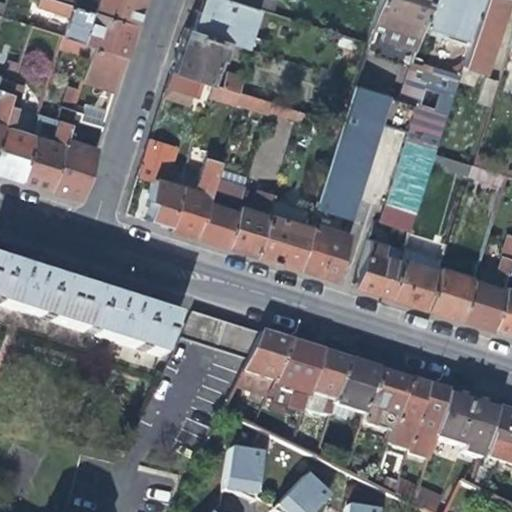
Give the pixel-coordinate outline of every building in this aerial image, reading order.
[(70,16),(63,37),(75,41),(81,43),(91,46),(123,57),(128,40),(133,25),(91,12),(55,0),(38,0),(37,5),(70,16)] [(87,0),(55,0),(91,12),(94,2),(87,0)] [(94,0),(94,2),(91,12),(133,25),(141,0),(94,0)] [(200,0),(199,4),(190,29),(226,41),(245,47),(257,9),(228,0),(200,0)] [(263,0),(228,0),(257,9),(270,13),(274,3),(263,0)] [(420,37),(423,26),(431,0),(378,0),(378,4),(372,22),(420,37)] [(431,0),(423,26),(469,40),(481,0),(431,0)] [(505,0),(481,0),(469,40),(461,65),(479,72),(482,73),(505,0)] [(356,40),(365,43),(372,22),(363,19),(356,40)] [(26,38),(57,49),(61,37),(29,27),(26,38)] [(219,61),(226,41),(190,29),(185,27),(178,49),(171,72),(195,80),(208,84),(216,59),(219,61)] [(57,49),(87,59),(91,46),(81,43),(75,41),(63,37),(61,37),(57,49)] [(401,57),(365,45),(353,82),(392,94),(400,97),(412,61),(401,57)] [(81,80),(112,90),(123,57),(91,46),(87,59),(81,80)] [(426,68),(412,61),(400,97),(419,103),(410,130),(385,206),(414,214),(415,212),(430,163),(433,153),(457,78),(426,68)] [(475,84),(479,72),(461,65),(457,78),(475,84)] [(337,77),(351,81),(354,72),(340,68),(337,77)] [(190,95),(195,80),(171,72),(166,87),(190,95)] [(225,73),(220,87),(237,92),(241,78),(225,73)] [(489,106),(497,82),(483,78),(476,101),(489,106)] [(0,118),(11,83),(0,79),(0,118)] [(392,94),(353,82),(339,124),(336,136),(314,205),(313,206),(349,218),(384,121),(392,94)] [(23,87),(11,83),(0,118),(0,175),(15,180),(30,135),(10,128),(23,87)] [(234,108),(236,103),(239,93),(237,92),(220,87),(212,85),(207,99),(234,108)] [(187,106),(190,95),(166,87),(162,98),(187,106)] [(69,89),(63,108),(70,111),(77,92),(69,89)] [(267,112),(268,108),(270,103),(239,93),(236,103),(267,112)] [(410,130),(419,103),(400,97),(392,94),(384,121),(410,130)] [(295,123),(297,117),(299,112),(270,103),(268,108),(287,114),(285,120),(295,123)] [(48,141),(30,135),(15,180),(30,185),(46,189),(70,111),(63,108),(60,107),(48,141)] [(79,114),(70,111),(46,189),(77,199),(90,160),(100,128),(77,120),(79,114)] [(318,130),(336,136),(339,124),(299,112),(297,117),(320,125),(318,130)] [(149,139),(137,176),(152,181),(146,201),(150,202),(145,220),(162,225),(166,226),(178,188),(167,184),(158,181),(161,171),(169,146),(149,139)] [(207,153),(198,178),(194,193),(178,188),(166,226),(178,230),(195,236),(213,176),(219,157),(207,153)] [(430,163),(468,175),(471,165),(451,158),(433,153),(430,163)] [(504,175),(471,165),(468,175),(477,178),(501,186),(504,175)] [(170,175),(161,171),(158,181),(167,184),(170,175)] [(183,173),(178,188),(194,193),(198,178),(183,173)] [(474,186),(477,178),(468,175),(465,183),(474,186)] [(244,186),(213,176),(195,236),(208,240),(225,245),(237,205),(244,186)] [(253,210),(237,205),(225,245),(237,249),(253,254),(266,212),(273,192),(260,188),(253,210)] [(381,219),(409,229),(414,214),(385,206),(381,219)] [(301,223),(266,212),(253,254),(272,260),(294,267),(308,221),(309,218),(304,216),(301,223)] [(346,234),(308,221),(294,267),(312,273),(331,278),(346,234)] [(506,275),(511,257),(511,236),(507,235),(495,272),(506,275)] [(376,293),(388,297),(400,259),(385,255),(388,245),(369,238),(353,285),(376,293)] [(403,250),(388,245),(385,255),(400,259),(403,250)] [(404,245),(403,250),(400,259),(388,297),(407,303),(426,309),(438,268),(442,257),(404,245)] [(0,306),(160,357),(171,321),(108,301),(34,278),(0,266),(0,306)] [(472,278),(438,268),(426,309),(443,314),(459,319),(471,280),(472,278)] [(502,290),(471,280),(459,319),(473,324),(489,329),(502,290)] [(511,288),(503,286),(502,290),(489,329),(500,332),(511,336),(511,288)] [(178,339),(198,345),(206,319),(197,316),(191,314),(185,325),(178,339)] [(212,321),(206,319),(198,345),(203,347),(213,350),(221,324),(212,321)] [(225,325),(221,324),(213,350),(226,355),(235,328),(225,325)] [(243,331),(235,328),(226,355),(246,361),(258,335),(243,331)] [(261,381),(256,393),(264,396),(267,390),(289,345),(274,340),(258,335),(246,361),(238,377),(246,382),(250,376),(261,381)] [(157,438),(198,457),(221,411),(234,384),(238,377),(246,361),(178,339),(132,427),(157,438)] [(287,407),(302,412),(303,409),(308,394),(321,355),(303,349),(289,345),(267,390),(275,392),(276,388),(291,393),(287,407)] [(324,400),(319,414),(327,416),(331,405),(345,363),(329,358),(321,355),(308,394),(324,400)] [(349,412),(362,416),(376,373),(359,367),(345,363),(331,405),(349,412)] [(393,417),(403,381),(388,376),(376,373),(362,416),(360,423),(388,432),(393,417)] [(234,384),(256,393),(261,381),(250,376),(246,382),(238,377),(234,384)] [(384,447),(404,453),(408,440),(410,436),(425,388),(413,384),(403,381),(393,417),(388,432),(384,447)] [(418,433),(432,437),(446,395),(436,391),(425,388),(410,436),(416,438),(418,433)] [(303,409),(319,414),(324,400),(308,394),(303,409)] [(461,448),(459,454),(477,460),(478,457),(493,409),(466,401),(446,395),(432,437),(432,439),(461,448)] [(346,422),(349,412),(331,405),(327,416),(346,422)] [(297,427),(302,412),(287,407),(282,423),(297,427)] [(511,415),(493,409),(478,457),(511,467),(511,415)] [(430,445),(459,454),(461,448),(432,439),(430,445)] [(292,440),(291,445),(293,447),(307,453),(309,448),(292,440)] [(416,442),(408,440),(404,453),(404,455),(412,457),(416,442)] [(257,453),(225,448),(219,491),(241,494),(251,495),(257,453)] [(317,448),(314,457),(332,466),(337,459),(317,448)] [(309,511),(324,496),(301,474),(272,506),(279,511),(309,511)] [(391,495),(411,505),(416,489),(396,479),(391,495)] [(416,488),(416,489),(411,505),(423,511),(424,511),(441,511),(446,503),(416,488)]
